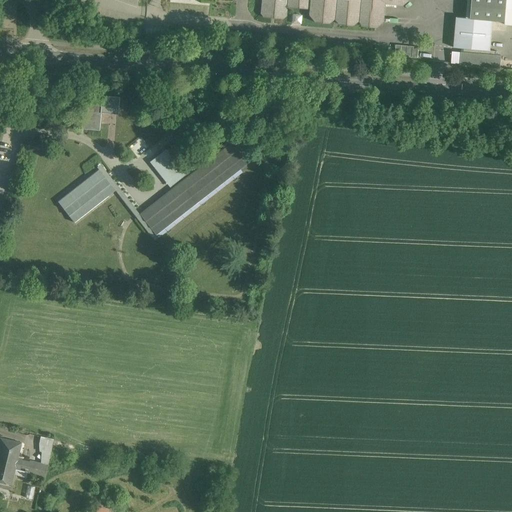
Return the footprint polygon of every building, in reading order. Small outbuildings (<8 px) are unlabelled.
[(262,0),(261,14),(264,18),(282,19),(286,16),(287,10),(284,7),(286,4),(289,8),(307,9),(310,7),(313,10),(310,12),(309,15),(315,23),(328,24),(334,19),(339,25),(352,26),(358,21),(363,27),(376,28),(384,22),(385,4),(403,6),(410,0),(409,0),(262,0)] [(472,0),(471,19),(493,21),(505,22),(507,0),(472,0)] [(493,21),(471,19),(456,18),(454,48),(464,49),(490,51),(493,21)] [(490,51),(464,49),(463,53),(461,52),(460,64),(500,68),(501,56),(496,56),(496,51),(490,51)] [(119,97),(84,95),(82,130),(100,131),(101,110),(118,111),(119,97)] [(225,149),(140,215),(156,236),(241,170),(243,172),(250,166),(249,164),(232,143),(230,141),(223,147),(225,149)] [(167,151),(153,161),(164,175),(177,164),(167,151)] [(99,170),(58,203),(74,224),(116,191),(99,170)] [(18,472),(48,478),(51,464),(54,443),(45,442),(41,462),(21,458),(24,439),(2,435),(0,446),(0,479),(16,482),(18,472)]
